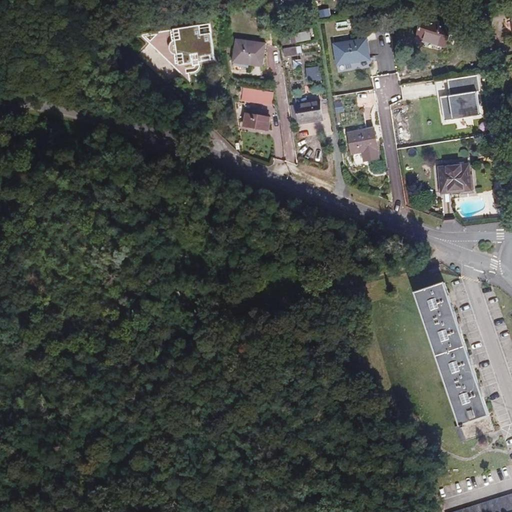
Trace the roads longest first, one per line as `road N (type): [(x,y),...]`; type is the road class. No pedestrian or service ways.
road 1 (track): [(452,243),(218,324),(0,466)]
road 2 (tertiary): [(452,243),(106,118),(0,98)]
road 3 (track): [(74,0),(236,166)]
